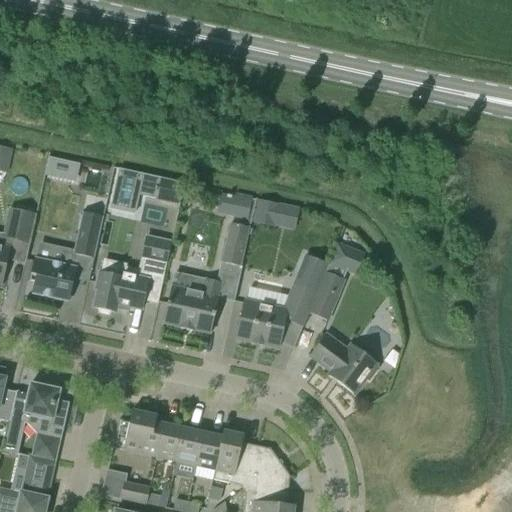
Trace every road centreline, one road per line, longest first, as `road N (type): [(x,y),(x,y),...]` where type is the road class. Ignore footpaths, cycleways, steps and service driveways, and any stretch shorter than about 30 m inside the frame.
road 1 (primary): [(511,103),(31,0)]
road 2 (residential): [(337,511),(339,475),(327,443),(292,406),(108,358)]
road 3 (residential): [(71,511),(108,358)]
